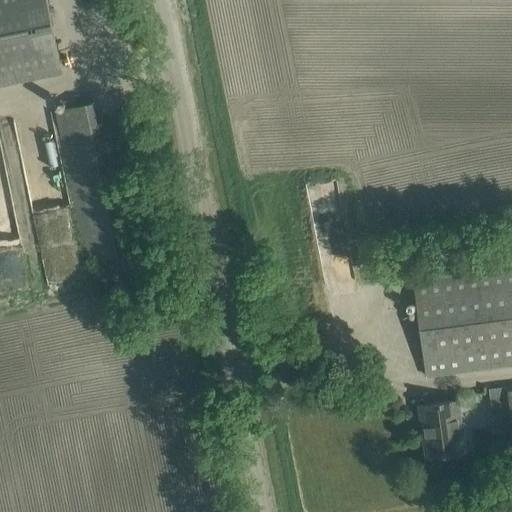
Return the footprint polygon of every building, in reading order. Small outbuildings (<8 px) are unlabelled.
[(47,0),(0,0),(0,85),(62,73),(47,0)] [(92,103),(57,110),(89,261),(133,252),(132,251),(124,253),(92,103)] [(511,266),(433,277),(413,280),(426,376),(511,364),(511,266)] [(511,389),(508,390),(509,393),(489,396),(492,413),(511,411),(511,418),(511,389)] [(465,452),(458,400),(419,406),(427,457),(465,452)]
